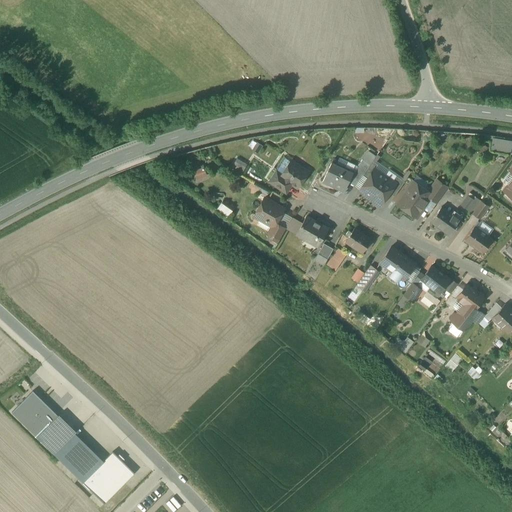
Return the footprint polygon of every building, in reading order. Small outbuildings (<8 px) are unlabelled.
[(511,141),(492,138),(490,150),(510,152),(511,141)] [(262,145),(257,142),(252,150),(258,153),(262,145)] [(246,164),(237,159),(234,164),(244,170),(246,164)] [(362,159),(353,173),(352,175),(360,179),(363,175),(370,165),(362,159)] [(370,165),(363,175),(368,179),(374,169),(375,169),(378,164),(373,160),(370,165)] [(200,161),(191,164),(193,171),(202,168),(200,161)] [(308,172),(291,161),(281,175),(281,176),(291,183),(298,187),(308,172)] [(353,173),(331,163),(323,181),(344,191),(352,175),(353,173)] [(203,169),(195,172),(197,179),(205,176),(203,169)] [(375,169),(374,169),(368,179),(360,189),(375,199),(373,202),(380,206),(389,192),(395,183),(393,181),(375,169)] [(281,175),(277,172),(271,181),(286,191),(291,183),(281,176),(281,175)] [(405,181),(397,176),(393,181),(395,183),(389,192),(394,196),(405,181)] [(432,194),(413,180),(397,203),(416,217),(432,194)] [(447,187),(438,180),(430,190),(435,193),(432,198),(437,202),(447,187)] [(474,199),(468,195),(461,205),(467,209),(474,199)] [(474,199),(467,209),(471,212),(480,200),(476,197),(474,199)] [(284,209),(264,198),(255,216),(256,215),(264,220),(264,221),(273,226),(274,226),(276,223),(284,209)] [(481,201),(473,213),(480,218),(489,206),(481,201)] [(232,210),(223,203),(217,211),(227,218),(232,210)] [(452,214),(442,207),(431,221),(449,234),(461,217),(454,212),(452,214)] [(320,224),(306,217),(297,234),(318,246),(328,228),(320,223),(320,224)] [(286,229),(276,223),(274,226),(273,226),(269,233),(280,239),(286,229)] [(493,239),(475,226),(465,240),(483,252),(493,239)] [(371,239),(355,228),(352,233),(348,238),(346,241),(363,253),(371,239)] [(333,249),(324,244),(318,254),(328,259),(333,249)] [(415,263),(399,252),(399,251),(392,246),(380,263),(391,271),(388,274),(398,281),(401,276),(404,278),(415,263)] [(347,254),(339,249),(335,254),(343,260),(347,254)] [(343,260),(335,254),(327,265),(336,271),(343,260)] [(421,268),(415,263),(404,278),(411,283),(421,268)] [(450,279),(432,265),(421,279),(431,287),(439,293),(440,292),(450,279)] [(370,266),(360,281),(366,285),(376,270),(370,266)] [(357,268),(351,278),(357,282),(364,272),(357,268)] [(413,283),(404,295),(413,301),(422,289),(413,283)] [(477,292),(467,284),(457,297),(464,303),(451,320),(453,321),(449,326),(450,328),(453,331),(453,333),(457,336),(460,336),(464,330),(465,330),(472,321),(479,311),(475,308),(484,297),(484,295),(479,291),(477,292)] [(439,293),(431,287),(425,295),(436,304),(443,295),(440,292),(439,293)] [(452,294),(446,302),(451,306),(456,300),(453,298),(455,296),(452,294)] [(511,310),(505,304),(492,317),(508,332),(511,328),(511,312),(511,311),(511,310)] [(484,315),(479,311),(472,321),(477,324),(484,315)] [(58,415),(33,390),(11,412),(54,454),(75,433),(76,431),(59,414),(58,415)] [(75,433),(54,454),(104,503),(134,473),(113,451),(103,461),(75,433)]
